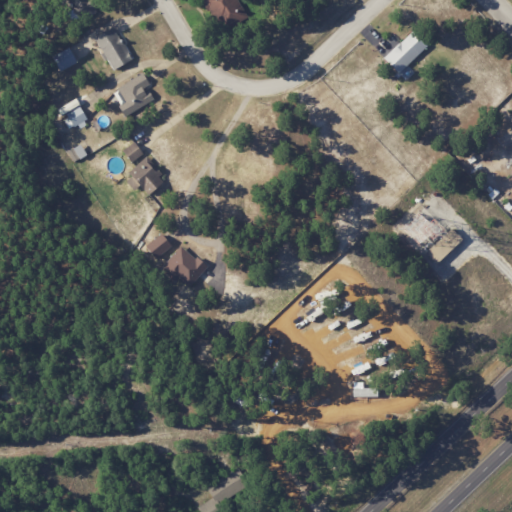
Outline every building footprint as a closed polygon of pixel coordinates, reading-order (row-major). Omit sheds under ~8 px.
[(202,0),(224,32),(248,15),(237,0),(202,0)] [(133,61),(114,26),(95,37),(113,71),(133,61)] [(427,46),(412,31),(383,58),(398,73),(427,46)] [(153,100),(147,88),(151,86),(143,73),(112,92),(126,116),(153,100)] [(88,117),(75,99),(59,110),(69,125),(72,123),(75,127),(88,117)] [(143,156),(136,142),(123,149),(129,162),(143,156)] [(72,149),(76,155),(72,157),(75,162),(87,155),(81,144),(72,149)] [(129,171),(148,195),(166,181),(147,157),(129,171)] [(155,257),(172,246),(164,233),(147,244),(155,257)] [(183,245),(162,267),(187,290),(207,268),(183,245)] [(206,488),(211,498),(197,505),(199,511),(210,511),(231,503),(228,496),(237,492),(230,477),(206,488)]
